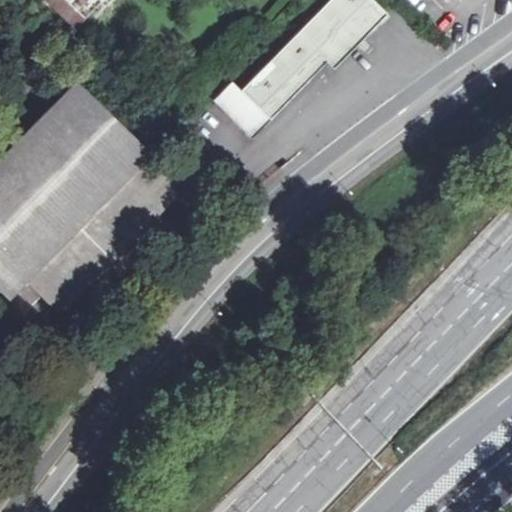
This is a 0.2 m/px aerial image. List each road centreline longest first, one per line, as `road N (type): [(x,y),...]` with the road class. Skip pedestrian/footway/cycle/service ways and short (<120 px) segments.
road 1 (tertiary): [(42,511),(267,235),(511,46)]
road 2 (primary): [(511,264),(395,361),(237,511)]
road 3 (primary): [(511,270),(281,511)]
road 4 (primary): [(383,511),(511,395)]
